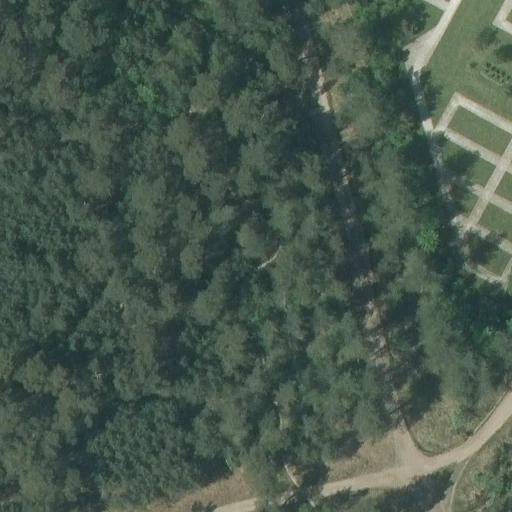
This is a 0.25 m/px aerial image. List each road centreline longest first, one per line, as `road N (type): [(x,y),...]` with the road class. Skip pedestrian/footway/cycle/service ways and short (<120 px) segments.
road 1 (track): [(283,0),(421,477)]
road 2 (track): [(257,511),(354,485),(421,477)]
